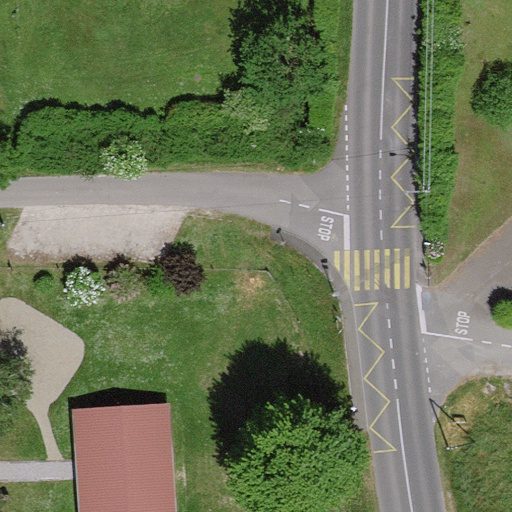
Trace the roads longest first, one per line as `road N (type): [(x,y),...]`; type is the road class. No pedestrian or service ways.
road 1 (residential): [(0,191),(264,192),(382,209)]
road 2 (secondary): [(382,209),(387,0)]
road 3 (secondary): [(413,511),(390,337)]
road 4 (secondary): [(390,337),(382,209)]
road 5 (residential): [(511,347),(452,336),(390,337)]
